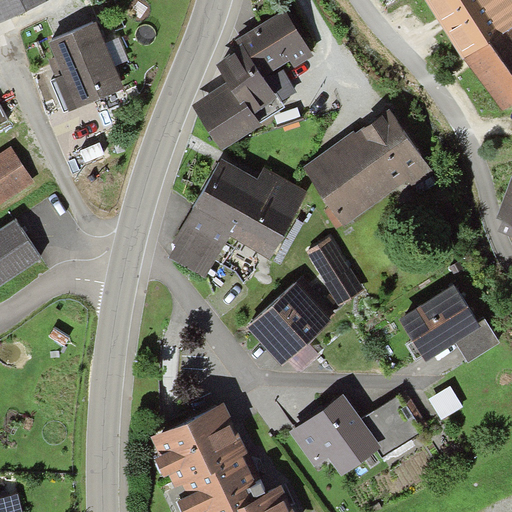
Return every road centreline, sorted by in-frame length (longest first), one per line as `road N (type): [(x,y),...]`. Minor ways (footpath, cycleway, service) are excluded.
road 1 (residential): [(353,0),(460,130),(511,267)]
road 2 (tertiary): [(212,0),(154,149),(122,284)]
road 3 (unknown): [(128,254),(66,211),(0,35)]
road 4 (tertiary): [(122,284),(102,511)]
road 5 (residential): [(122,284),(62,282),(0,313)]
